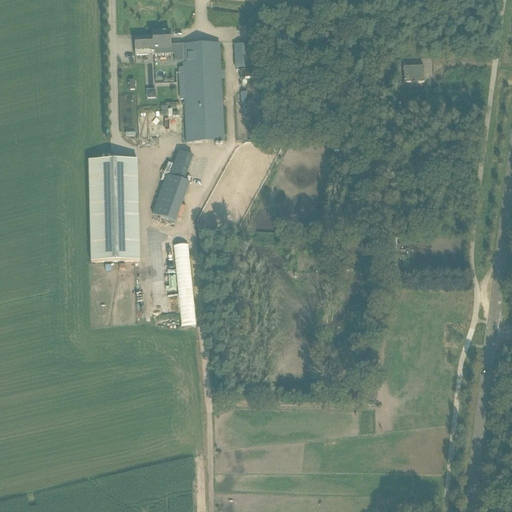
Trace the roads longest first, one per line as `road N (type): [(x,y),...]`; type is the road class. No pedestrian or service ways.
road 1 (tertiary): [(470,511),(493,332)]
road 2 (tertiary): [(493,332),(511,174)]
